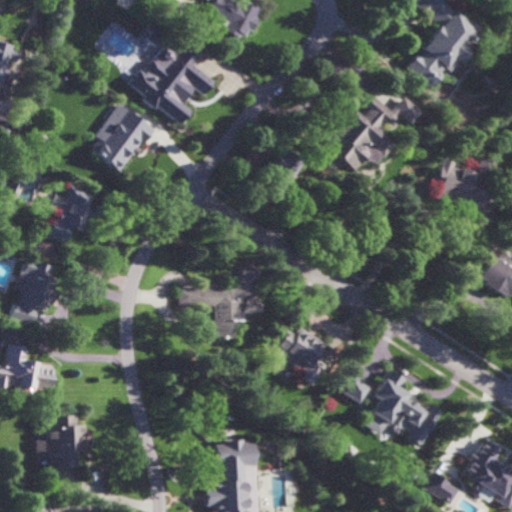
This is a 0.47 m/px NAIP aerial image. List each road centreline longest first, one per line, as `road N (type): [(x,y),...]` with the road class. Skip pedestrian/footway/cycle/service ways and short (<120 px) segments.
road 1 (residential): [(325,0),(319,39),(218,154),(134,273),(126,337),(161,511)]
road 2 (residential): [(190,190),(511,396)]
